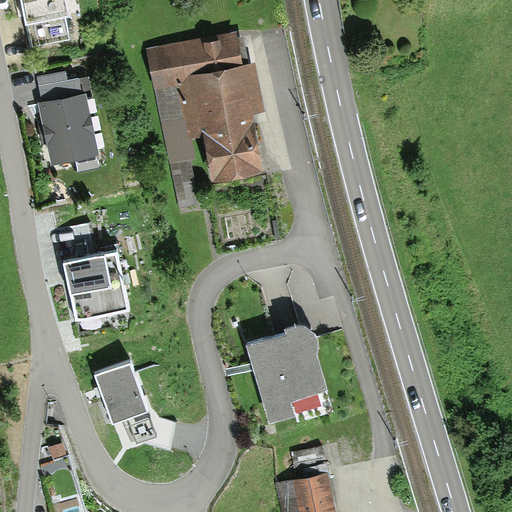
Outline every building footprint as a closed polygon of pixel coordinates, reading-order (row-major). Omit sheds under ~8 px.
[(73,0),(18,0),(28,46),(69,37),(65,16),(76,14),(73,0)] [(214,176),(256,168),(246,115),(263,112),(253,64),(242,67),(235,33),(150,49),(180,202),(197,198),(184,132),(204,128),(214,176)] [(65,75),(37,79),(49,161),(97,153),(86,82),(66,86),(65,75)] [(116,254),(62,265),(73,320),(127,309),(116,254)] [(293,319),(280,321),(282,330),(244,341),(268,424),(294,416),(296,425),(337,414),(318,350),(320,338),(313,325),(304,319),(293,319)] [(127,361),(90,375),(108,422),(145,409),(127,361)] [(278,485),(285,511),(330,511),(321,474),(278,485)]
